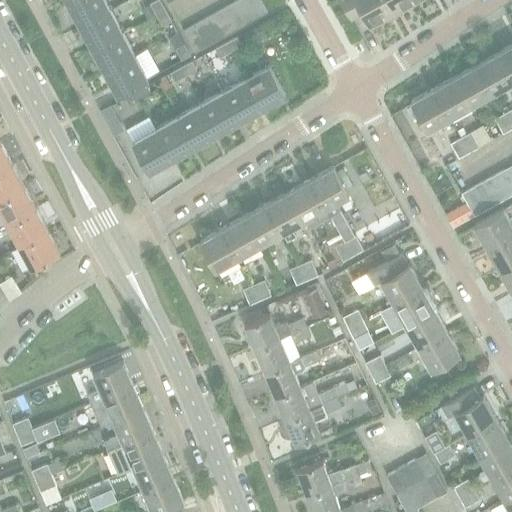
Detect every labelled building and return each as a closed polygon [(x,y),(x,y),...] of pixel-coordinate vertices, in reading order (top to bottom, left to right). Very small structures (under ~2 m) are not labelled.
[(80,25),(110,8),(105,0),(72,0),(68,2),(80,25)] [(155,13),(164,8),(159,0),(152,0),(149,2),(155,13)] [(237,28),(247,22),(234,0),(225,6),(237,28)] [(234,0),(247,22),(258,16),(248,0),(234,0)] [(248,0),(258,16),(268,11),(261,0),(248,0)] [(370,27),(393,14),(384,0),(341,0),(351,17),(362,12),(370,27)] [(384,0),(393,14),(414,2),(413,0),(384,0)] [(227,34),(237,28),(225,6),(214,12),(227,34)] [(92,47),(122,31),(110,8),(80,25),(92,47)] [(161,24),(170,19),(164,8),(155,13),(161,24)] [(216,39),(227,34),(214,12),(204,17),(216,39)] [(206,45),(216,39),(204,17),(194,23),(206,45)] [(196,51),(206,45),(194,23),(183,29),(196,51)] [(104,70),(135,53),(122,31),(92,47),(104,70)] [(225,41),(230,50),(241,44),(236,35),(225,41)] [(219,56),(230,50),(225,41),(214,47),(219,56)] [(511,73),(511,42),(499,50),(511,73)] [(175,48),(181,59),(190,54),(184,43),(175,48)] [(493,91),(511,80),(511,73),(499,50),(477,63),(493,91)] [(135,53),(104,70),(117,93),(147,77),(135,53)] [(181,65),(186,74),(197,68),(192,59),(181,65)] [(245,76),(262,107),(285,94),(268,63),(245,76)] [(471,104),(493,91),(477,63),(455,75),(471,104)] [(175,80),(186,74),(181,65),(170,71),(175,80)] [(449,116),(471,104),(455,75),(433,87),(449,116)] [(240,119),(262,107),(245,76),(223,89),(240,119)] [(136,90),(141,99),(152,93),(147,84),(136,90)] [(426,129),(449,116),(433,87),(410,100),(426,129)] [(217,132),(240,119),(223,89),(200,101),(217,132)] [(130,105),(141,99),(136,90),(125,96),(130,105)] [(195,144),(217,132),(200,101),(178,114),(195,144)] [(502,131),(511,125),(511,124),(504,111),(494,117),(502,131)] [(173,157),(195,144),(178,114),(156,127),(173,157)] [(149,170),(173,157),(156,127),(132,140),(149,170)] [(460,136),(468,150),(479,144),(470,130),(460,136)] [(458,156),(468,150),(460,136),(450,141),(458,156)] [(0,169),(12,163),(0,142),(0,141),(0,169)] [(511,184),(511,161),(502,167),(511,184)] [(0,198),(24,185),(12,163),(0,169),(0,198)] [(310,177),(326,206),(348,194),(333,165),(310,177)] [(505,196),(511,191),(511,184),(502,167),(492,173),(505,196)] [(495,202),(505,196),(492,173),(482,179),(495,202)] [(304,218),(326,206),(310,177),(288,190),(304,218)] [(485,207),(495,202),(482,179),(472,185),(485,207)] [(0,211),(6,223),(36,207),(24,185),(0,198),(0,211)] [(474,213),(485,207),(472,185),(461,191),(474,213)] [(282,230),(304,218),(288,190),(266,202),(282,230)] [(260,243),(282,230),(266,202),(244,214),(260,243)] [(18,245),(47,229),(36,207),(6,223),(18,245)] [(486,245),(511,230),(511,224),(502,207),(474,223),(479,233),(486,245)] [(238,255),(260,243),(244,214),(222,226),(238,255)] [(215,267),(238,255),(222,226),(199,238),(215,267)] [(47,229),(18,245),(30,267),(60,251),(47,229)] [(499,267),(511,259),(511,230),(486,245),(499,267)] [(345,239),(353,253),(363,248),(354,234),(345,239)] [(342,260),(353,253),(345,239),(334,245),(342,260)] [(300,263),(307,278),(317,274),(310,258),(300,263)] [(511,289),(511,288),(511,259),(499,267),(511,289)] [(394,301),(422,285),(410,262),(381,278),(394,301)] [(295,283),(307,278),(300,263),(288,268),(295,283)] [(253,282),(259,297),(270,293),(263,278),(253,282)] [(248,302),(259,297),(253,282),(241,287),(248,302)] [(406,323),(434,307),(422,285),(394,301),(406,323)] [(418,345),(447,329),(434,307),(406,323),(418,345)] [(347,326),(362,319),(357,308),(342,315),(347,326)] [(273,324),(268,312),(243,322),(253,347),(278,336),(290,331),(286,322),(285,319),(273,324)] [(290,331),(305,324),(301,315),(286,322),(290,331)] [(362,319),(347,326),(352,336),(367,329),(362,319)] [(305,324),(290,331),(293,340),(309,333),(305,324)] [(447,329),(418,345),(431,367),(459,352),(447,329)] [(278,336),(253,347),(263,371),(288,360),(278,336)] [(304,364),(319,358),(315,349),(300,355),(304,364)] [(369,371),(384,364),(379,353),(364,361),(369,371)] [(103,396),(134,383),(124,359),(93,373),(103,396)] [(273,394),(298,384),(288,360),(263,371),(273,394)] [(384,364),(369,371),(374,382),(389,374),(384,364)] [(349,389),(345,380),(317,392),(311,378),(298,384),(273,394),(283,418),(319,402),(335,395),(349,389)] [(113,419),(144,406),(134,383),(103,396),(113,419)] [(467,432),(495,417),(482,394),(479,396),(473,386),(440,404),(446,414),(454,410),(467,432)] [(319,402),(323,411),(324,411),(339,404),(335,395),(319,402)] [(293,441),(318,431),(313,417),(324,413),(324,411),(323,411),(319,402),(283,418),(293,441)] [(108,449),(123,443),(154,429),(144,406),(113,419),(118,432),(103,438),(108,449)] [(16,433),(31,426),(26,415),(11,422),(16,433)] [(479,454),(507,439),(495,417),(467,432),(479,454)] [(31,426),(16,433),(20,443),(35,437),(31,426)] [(118,472),(133,466),(164,453),(154,429),(123,443),(108,449),(118,472)] [(511,447),(507,439),(479,454),(491,476),(511,465),(511,447)] [(448,443),(434,451),(440,461),(454,453),(448,443)] [(427,475),(437,470),(426,451),(416,456),(427,475)] [(143,489),(173,476),(164,453),(133,466),(143,489)] [(417,481),(427,475),(416,456),(406,462),(417,481)] [(326,470),(322,457),(295,467),(303,491),(342,478),(338,468),(339,468),(338,466),(326,470)] [(338,468),(342,478),(358,472),(371,467),(367,458),(339,468),(338,468)] [(36,479),(52,472),(47,461),(32,468),(36,479)] [(407,487),(417,481),(406,462),(396,468),(407,487)] [(504,499),(511,493),(511,465),(491,476),(504,499)] [(397,492),(407,487),(396,468),(386,473),(397,492)] [(437,470),(427,475),(438,495),(447,489),(437,470)] [(52,472),(36,479),(41,489),(56,483),(52,472)] [(342,478),(345,487),(361,481),(358,472),(342,478)] [(427,475),(417,481),(428,500),(438,495),(427,475)] [(173,476),(143,489),(152,511),(154,511),(184,499),(173,476)] [(459,495),(473,487),(468,476),(453,484),(459,495)] [(310,511),(322,511),(339,506),(334,491),(345,487),(342,478),(303,491),(310,511)] [(417,481),(407,487),(397,492),(406,509),(418,506),(418,505),(428,500),(417,481)] [(473,487),(459,495),(464,505),(479,497),(473,487)] [(3,511),(21,511),(18,503),(2,510),(3,511)]
